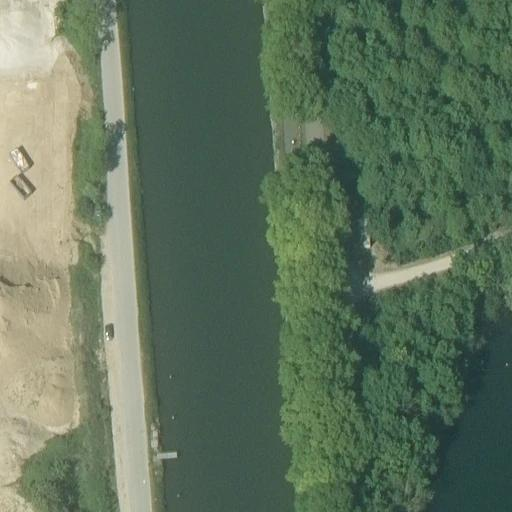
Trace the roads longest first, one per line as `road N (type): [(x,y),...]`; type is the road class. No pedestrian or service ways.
road 1 (unclassified): [(103,0),(141,511)]
road 2 (unclassified): [(307,0),(345,511)]
road 3 (track): [(329,292),(511,241)]
